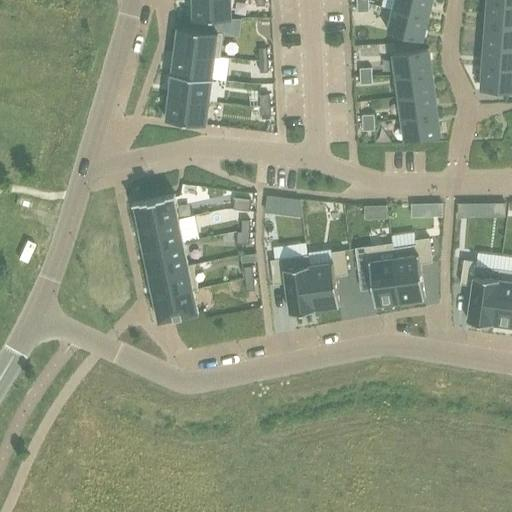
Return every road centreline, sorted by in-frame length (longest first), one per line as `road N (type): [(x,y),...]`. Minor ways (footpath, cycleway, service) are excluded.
road 1 (residential): [(511,366),(386,345),(191,383),(35,310)]
road 2 (residential): [(35,310),(131,0)]
road 3 (residential): [(457,0),(450,66),(470,105),(453,183)]
